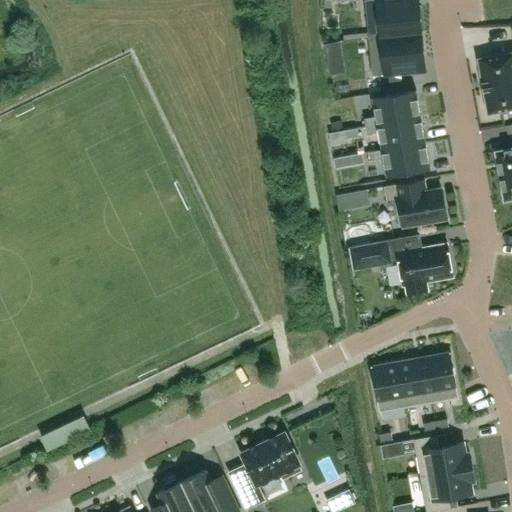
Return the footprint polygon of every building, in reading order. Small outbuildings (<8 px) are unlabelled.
[(364,0),(368,37),(421,31),(417,0),(364,0)] [(474,18),(473,29),(491,30),(492,19),(474,18)] [(425,69),(421,31),(368,37),(372,74),(425,69)] [(511,52),(478,58),(488,111),(511,107),(511,52)] [(363,118),(365,125),(420,115),(415,90),(372,98),(375,116),(363,118)] [(420,115),(365,125),(366,133),(378,131),(381,149),(425,141),(420,115)] [(425,141),(381,149),(370,151),(371,159),(383,157),(386,174),(429,167),(425,141)] [(511,147),(495,150),(504,199),(511,197),(511,147)] [(394,198),(399,225),(446,217),(441,188),(418,192),(416,179),(383,185),(386,199),(394,198)] [(403,284),(405,284),(406,292),(427,289),(426,280),(453,275),(447,242),(398,251),(395,237),(349,245),(353,269),(392,262),(392,261),(398,260),(403,284)] [(423,355),(431,401),(458,396),(450,351),(423,355)] [(397,360),(405,406),(431,401),(423,355),(397,360)] [(378,411),(405,406),(397,360),(370,365),(378,411)] [(481,365),(458,375),(463,387),(486,377),(481,365)] [(85,418),(41,438),(46,450),(90,429),(85,418)] [(435,420),(436,428),(448,426),(446,418),(435,420)] [(424,430),(436,428),(435,420),(423,422),(424,430)] [(285,433),(284,431),(282,432),(242,451),(240,452),(241,454),(241,453),(246,463),(228,471),(245,507),(264,498),(257,483),(280,472),(282,476),(299,468),(297,464),(299,463),(285,433)] [(392,439),(390,431),(378,433),(380,441),(392,439)] [(420,475),(471,466),(469,451),(465,452),(463,441),(441,445),(438,433),(413,438),(420,475)] [(397,455),(394,442),(380,445),(382,458),(397,455)] [(474,480),(471,466),(420,475),(426,511),(436,510),(452,507),(450,495),(472,491),(470,480),(474,480)] [(239,511),(221,474),(210,480),(205,469),(181,480),(195,511),(239,511)] [(157,491),(163,502),(151,508),(152,511),(195,511),(181,480),(177,482),(175,478),(163,484),(165,488),(157,491)]
